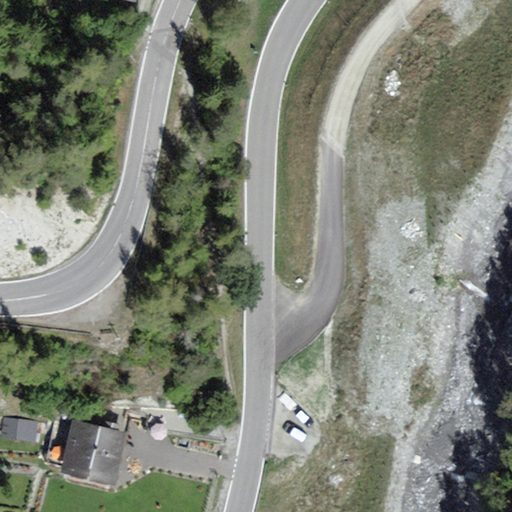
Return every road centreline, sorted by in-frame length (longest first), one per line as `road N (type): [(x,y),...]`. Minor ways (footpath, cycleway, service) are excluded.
road 1 (unclassified): [(238,511),(258,350),(261,124),(274,62),(305,0)]
road 2 (track): [(258,350),(321,309),(341,108),(368,42),(406,0)]
road 3 (unclassified): [(178,0),(130,212),(112,253),(78,282),(0,298)]
